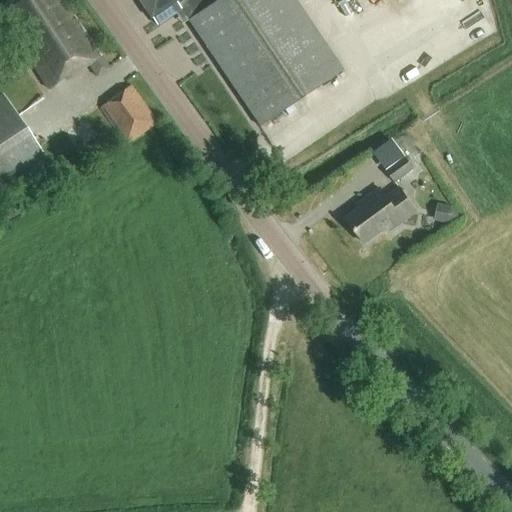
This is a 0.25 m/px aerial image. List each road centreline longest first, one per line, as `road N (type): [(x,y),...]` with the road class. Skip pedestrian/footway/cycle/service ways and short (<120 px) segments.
road 1 (tertiary): [(511,502),(330,310),(101,0)]
road 2 (track): [(248,511),(284,253)]
